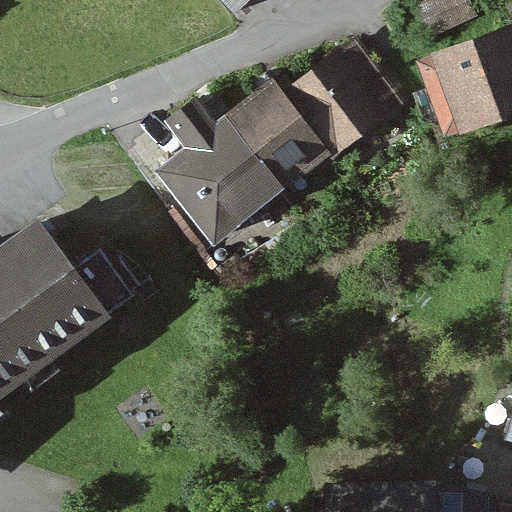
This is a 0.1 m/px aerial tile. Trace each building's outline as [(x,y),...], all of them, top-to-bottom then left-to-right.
[(203,0),(230,27),(258,0),(287,0),(300,13),(313,0),(203,0)] [(511,58),(504,36),(413,62),(444,147),(511,125),(511,58)] [(353,46),(284,98),(331,161),(400,109),(353,46)] [(223,134),(276,202),(331,161),(284,98),(279,91),(223,134)] [(189,161),(153,188),(204,256),(276,202),(223,134),(216,142),(195,115),(169,134),(189,161)] [(0,398),(106,322),(31,219),(0,241),(0,398)] [(476,511),(326,501),(325,511),(476,511)]
